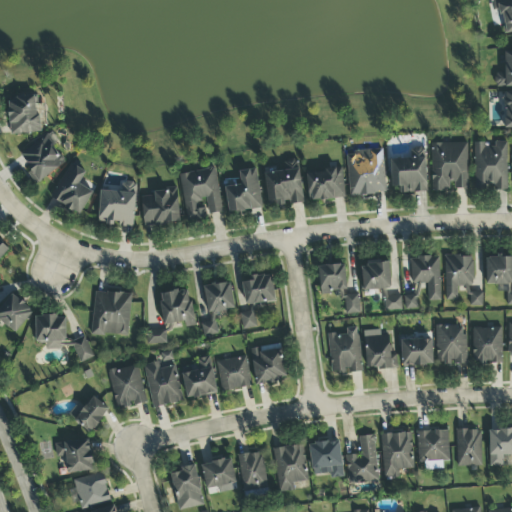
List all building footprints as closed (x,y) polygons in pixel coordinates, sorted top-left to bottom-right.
[(501,0),(491,2),(496,34),(511,32),(511,0),(509,1),(508,0),(501,0)] [(495,88),(511,87),(511,52),(504,53),(504,73),(495,73),(495,88)] [(8,98),(9,135),(39,134),(37,96),(8,98)] [(19,154),(38,182),(65,164),(53,146),(59,142),(53,132),(19,154)] [(506,142),(494,143),(494,147),(484,147),(484,143),(474,143),(475,190),(507,190),(506,142)] [(451,189),(468,189),(467,143),(431,144),(431,191),(451,191),(451,189)] [(385,194),(383,150),(353,151),(353,156),(347,156),(348,196),(385,194)] [(399,193),(425,193),(424,158),(390,159),(391,188),(399,187),(399,193)] [(79,216),(95,188),(81,180),(86,172),(71,163),(50,198),(79,216)] [(179,174),(186,222),(207,219),(207,215),(222,213),(215,169),(179,174)] [(262,209),(256,169),(238,172),(241,185),(224,188),(229,214),(262,209)] [(303,203),(299,169),(264,174),(268,202),(275,201),(276,206),(286,205),(286,206),(303,203)] [(345,198),(341,169),(306,173),(309,202),(345,198)] [(134,228),(138,183),(123,182),(122,192),(100,190),(97,223),(117,225),(117,227),(134,228)] [(143,226),(179,224),(177,189),(154,190),(154,196),(142,197),(143,226)] [(0,259),(9,251),(0,241),(0,259)] [(444,257),(445,301),(457,301),(457,287),(473,287),(473,256),(444,257)] [(410,258),(410,284),(427,284),(427,302),(440,302),(439,257),(410,258)] [(511,257),(485,257),(485,286),(506,286),(506,307),(511,306),(511,257)] [(362,291),(390,290),(389,262),(361,263),(362,291)] [(318,266),(319,294),(345,293),(344,265),(318,266)] [(253,276),(253,283),(243,283),(244,304),(274,303),(273,275),(253,276)] [(217,335),(214,312),(234,310),(231,283),(204,286),(208,322),(201,323),(203,337),(217,335)] [(163,325),(184,322),(185,328),(195,327),(190,289),(159,294),(163,325)] [(128,337),(131,295),(94,292),(91,335),(128,337)] [(470,308),(483,307),(483,293),(469,293),(470,308)] [(0,321),(16,334),(33,311),(11,294),(0,308),(0,321)] [(345,315),(359,314),(358,295),(344,296),(345,315)] [(403,297),(405,311),(418,309),(415,295),(403,297)] [(385,311),(401,311),(401,297),(384,297),(385,311)] [(257,328),(253,311),(239,314),(243,331),(257,328)] [(65,316),(35,317),(35,342),(45,342),(45,350),(61,350),(61,343),(66,343),(65,316)] [(435,327),(436,365),(466,365),(465,326),(435,327)] [(331,375),(362,372),(358,328),(346,329),(346,334),(327,335),(331,375)] [(501,328),(472,329),(473,366),(502,365),(501,328)] [(167,344),(165,331),(146,332),(147,345),(167,344)] [(365,370),(397,369),(396,354),(389,355),(389,336),(380,336),(380,331),(363,331),(365,370)] [(79,364),(94,358),(84,337),(70,343),(79,364)] [(431,340),(401,341),(402,367),(432,367),(431,340)] [(250,350),(255,385),(286,380),(280,345),(250,350)] [(222,393),(252,386),(245,356),(215,363),(222,393)] [(217,393),(209,357),(196,360),(197,365),(180,369),(187,400),(217,393)] [(150,407),(182,403),(177,367),(159,369),(158,363),(144,365),(150,407)] [(146,403),(137,365),(108,372),(117,410),(146,403)] [(92,433),(108,408),(92,397),(85,408),(77,403),(68,417),(92,433)] [(456,467),(481,466),(481,430),(456,430),(456,467)] [(489,467),(503,467),(503,456),(511,455),(511,430),(489,430),(489,467)] [(417,463),(449,462),(448,431),(416,432),(417,463)] [(399,479),(399,470),(412,470),(412,434),(381,434),(382,479),(399,479)] [(358,437),(360,455),(346,456),(348,485),(378,482),(374,435),(358,437)] [(68,475),(94,471),(89,440),(54,445),(56,458),(65,457),(68,475)] [(309,445),(312,475),(330,474),(330,479),(343,478),(339,442),(309,445)] [(304,446),(273,448),(276,493),(294,492),(293,483),(307,482),(304,446)] [(236,456),(242,492),(267,487),(261,452),(236,456)] [(231,459),(201,464),(205,490),(218,487),(219,493),(237,490),(231,459)] [(194,465),(181,468),(182,472),(171,474),(179,511),(204,505),(194,465)] [(72,481),(81,510),(110,502),(102,472),(72,481)]
